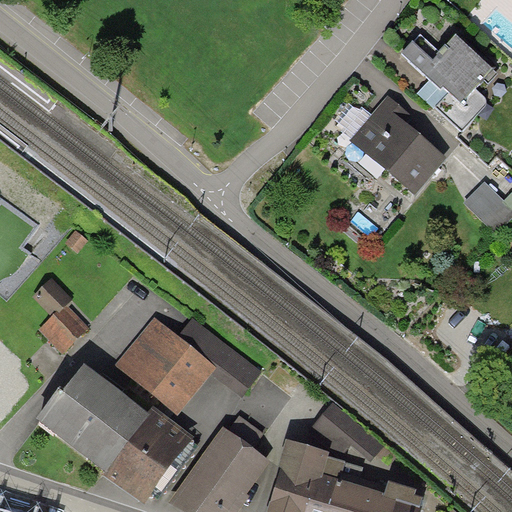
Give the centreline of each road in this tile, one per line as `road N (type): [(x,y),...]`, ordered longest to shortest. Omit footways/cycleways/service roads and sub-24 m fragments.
road 1 (residential): [(223,214),(511,455)]
road 2 (residential): [(0,28),(223,214)]
road 3 (residential): [(223,214),(392,0)]
